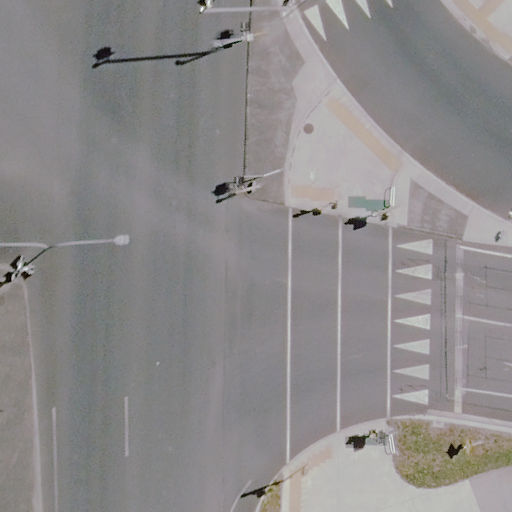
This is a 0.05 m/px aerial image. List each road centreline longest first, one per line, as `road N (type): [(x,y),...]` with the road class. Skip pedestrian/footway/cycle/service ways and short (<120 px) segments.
road 1 (residential): [(511,328),(161,252)]
road 2 (primary): [(161,252),(164,511)]
road 3 (primary): [(162,0),(161,252)]
road 4 (primary): [(357,0),(409,82),(511,154)]
road 5 (residential): [(161,252),(0,214)]
